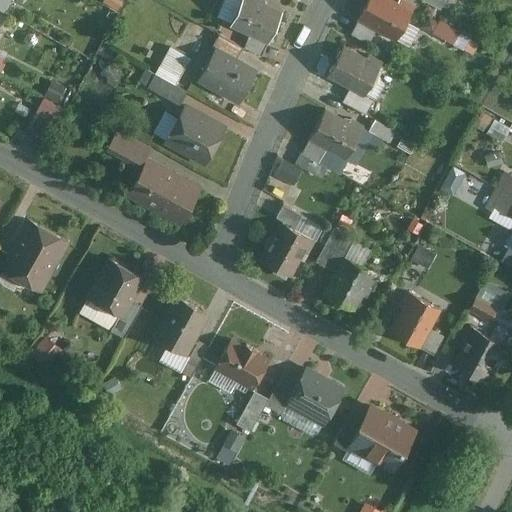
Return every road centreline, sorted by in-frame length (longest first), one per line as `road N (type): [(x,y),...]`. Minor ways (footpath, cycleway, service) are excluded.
road 1 (residential): [(211,270),(511,433)]
road 2 (residential): [(211,270),(326,0)]
road 3 (residential): [(0,152),(211,270)]
